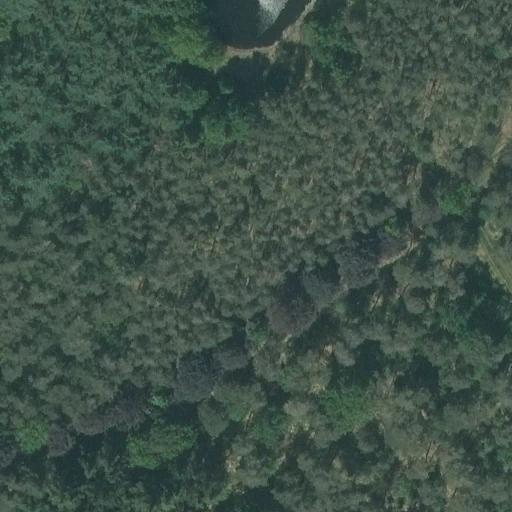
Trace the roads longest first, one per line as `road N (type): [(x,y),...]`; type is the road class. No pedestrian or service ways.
road 1 (track): [(511,147),(174,388),(0,435)]
road 2 (track): [(254,511),(174,388)]
